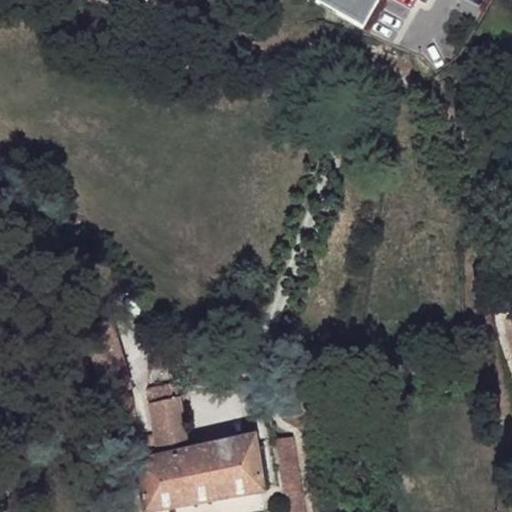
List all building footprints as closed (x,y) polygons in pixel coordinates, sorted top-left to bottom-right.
[(169,0),(170,1),(170,0),(324,0),(360,21),(371,0),(169,0)] [(472,125),(500,145),(511,129),(484,109),(472,125)] [(245,288),(227,281),(222,295),(240,302),(245,288)] [(130,382),(113,321),(84,329),(103,398),(111,396),(117,427),(137,424),(130,382)] [(138,462),(147,511),(263,490),(254,439),(190,451),(177,383),(148,389),(156,436),(145,438),(148,459),(138,462)] [(304,399),(279,404),(282,419),(307,414),(304,399)] [(305,511),(294,439),(277,441),(288,511),(305,511)]
